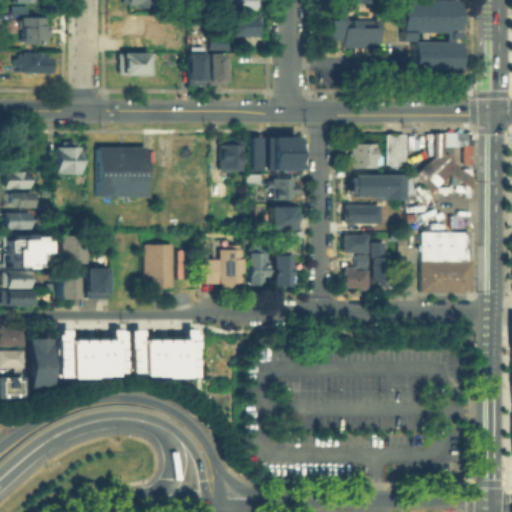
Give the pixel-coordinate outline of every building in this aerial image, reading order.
[(220,7),(220,0),(251,0),(251,8),(220,7)] [(398,26),(398,0),(452,0),(452,26),(398,26)] [(340,9),(340,19),(375,19),(375,44),(340,44),(340,37),(309,36),(309,9),(340,9)] [(39,11),(38,34),(12,34),(12,11),(39,11)] [(116,34),(116,15),(151,15),(151,34),(116,34)] [(250,16),(250,32),(225,32),(225,16),(250,16)] [(202,44),(202,34),(220,35),(220,44),(202,44)] [(410,69),(410,40),(454,40),(454,69),(410,69)] [(199,44),(198,79),(185,79),(185,44),(199,44)] [(10,49),(40,50),(40,68),(10,68),(10,49)] [(204,78),(204,51),(220,51),(220,78),(204,78)] [(144,52),(144,70),(116,70),(116,52),(144,52)] [(382,162),(382,133),(401,133),(400,162),(382,162)] [(244,168),(244,135),(256,135),(256,169),(244,168)] [(292,135),(292,169),(260,168),(260,135),(292,135)] [(219,144),(242,144),(241,172),(219,172),(219,144)] [(141,195),(92,195),(92,145),(141,145),(141,195)] [(79,146),(79,174),(55,173),(55,146),(79,146)] [(350,166),(350,146),(376,146),(376,167),(350,166)] [(409,174),(426,190),(444,172),(448,156),(442,151),(429,156),(409,174)] [(25,175),(25,189),(2,189),(2,175),(25,175)] [(259,176),(259,184),(246,184),(246,176),(259,176)] [(350,196),(351,176),(383,177),(383,196),(350,196)] [(270,200),(270,181),(292,181),(292,200),(270,200)] [(227,185),(227,197),(214,197),(214,185),(227,185)] [(30,196),(29,207),(2,207),(2,195),(30,196)] [(267,203),(291,203),(291,227),(267,227),(267,203)] [(344,225),(344,205),(377,205),(377,225),(344,225)] [(3,216),(27,216),(27,229),(3,229),(3,216)] [(51,234),(76,233),(76,261),(52,262),(51,234)] [(364,252),(341,252),(341,234),(365,234),(364,252)] [(419,234),(470,234),(470,293),(419,293),(419,234)] [(4,237),(26,237),(26,251),(4,251),(4,237)] [(265,247),(265,284),(248,284),(249,247),(265,247)] [(141,248),(141,288),(169,288),(169,248),(141,248)] [(173,277),(181,277),(181,249),(173,249),(173,277)] [(240,249),(240,289),(218,289),(218,249),(240,249)] [(365,269),(356,269),(356,253),(365,254),(365,269)] [(371,255),(387,255),(388,279),(371,279),(371,255)] [(199,282),(213,282),(212,257),(198,258),(199,282)] [(274,258),(288,258),(288,286),(274,286),(274,258)] [(344,289),(345,269),(365,269),(365,289),(344,289)] [(3,287),(3,271),(26,272),(26,287),(3,287)] [(86,271),(105,271),(105,300),(85,300),(86,271)] [(70,274),(70,297),(52,297),(51,274),(70,274)] [(0,307),(0,292),(30,293),(30,307),(0,307)] [(52,375),(52,328),(65,328),(65,338),(107,338),(107,328),(119,328),(119,371),(108,371),(108,375),(52,375)] [(192,375),(192,328),(179,328),(179,338),(138,338),(138,328),(125,328),(125,371),(136,371),(136,375),(192,375)] [(0,348),(0,329),(22,329),(21,348),(0,348)] [(25,336),(48,336),(48,386),(25,386),(25,336)] [(0,368),(0,353),(21,353),(21,369),(0,368)] [(0,395),(0,376),(18,376),(17,395),(0,395)]
